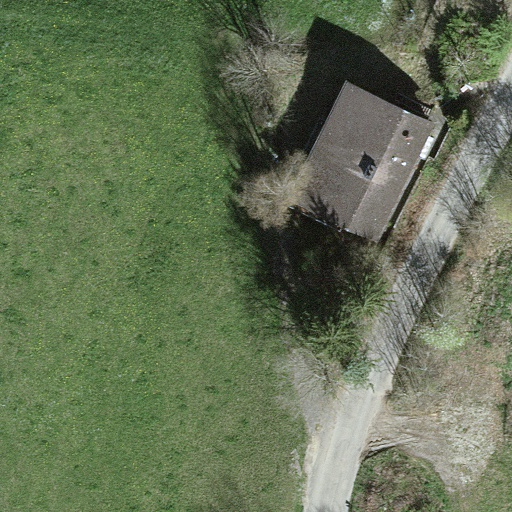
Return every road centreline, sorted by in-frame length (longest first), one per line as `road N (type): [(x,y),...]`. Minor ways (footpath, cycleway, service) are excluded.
road 1 (unclassified): [(322,511),(358,387),(511,86)]
road 2 (track): [(345,426),(232,83),(229,0)]
